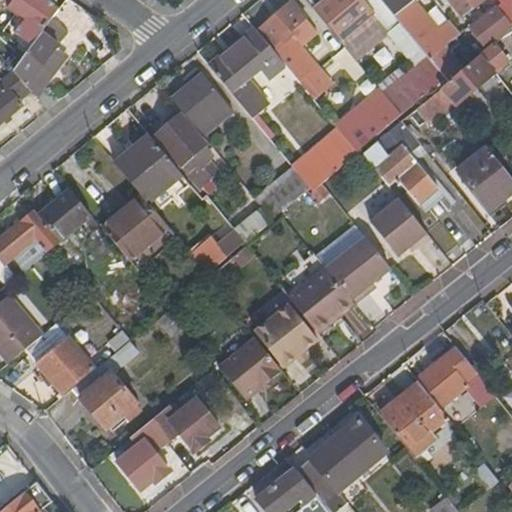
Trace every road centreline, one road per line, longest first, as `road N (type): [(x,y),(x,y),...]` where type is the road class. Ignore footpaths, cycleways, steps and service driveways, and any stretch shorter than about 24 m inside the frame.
road 1 (residential): [(183,511),(511,249)]
road 2 (residential): [(166,46),(0,182)]
road 3 (residential): [(90,511),(24,427),(0,410)]
